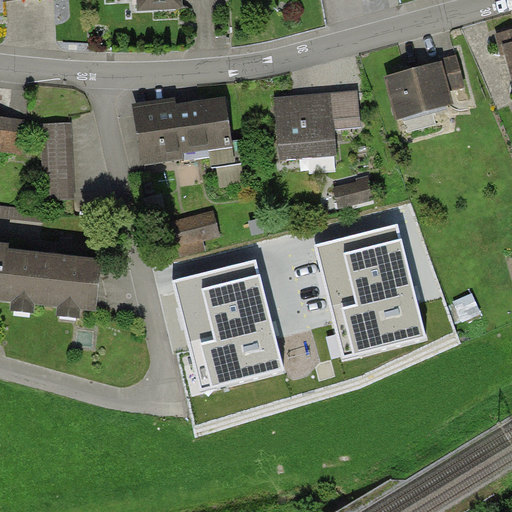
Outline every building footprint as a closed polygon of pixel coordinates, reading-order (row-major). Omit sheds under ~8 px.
[(188,0),(144,0),(145,15),(189,13),(188,0)] [(511,32),(497,36),(502,56),(508,55),(511,68),(511,32)] [(439,68),(389,81),(398,118),(403,116),(408,133),(436,125),(431,109),(450,104),(447,91),(464,86),(457,59),(438,64),(439,68)] [(357,93),(275,101),(281,162),(337,156),(334,129),(361,127),(357,93)] [(224,103),(137,116),(144,158),(182,153),(183,163),(211,159),(212,170),(242,165),(239,142),(230,144),(224,103)] [(75,127),(44,129),(48,203),(79,201),(75,127)] [(360,187),(336,192),(339,206),(373,198),(368,178),(359,180),(360,187)] [(163,215),(159,196),(144,200),(149,219),(163,215)] [(0,216),(29,221),(31,209),(0,204),(0,216)] [(219,235),(214,216),(174,226),(179,245),(219,235)] [(379,231),(314,248),(337,336),(353,332),(359,355),(426,337),(399,236),(381,240),(379,231)] [(107,261),(8,250),(2,300),(101,312),(107,261)] [(238,266),(173,283),(197,375),(211,371),(217,391),(286,373),(258,270),(240,275),(238,266)]
